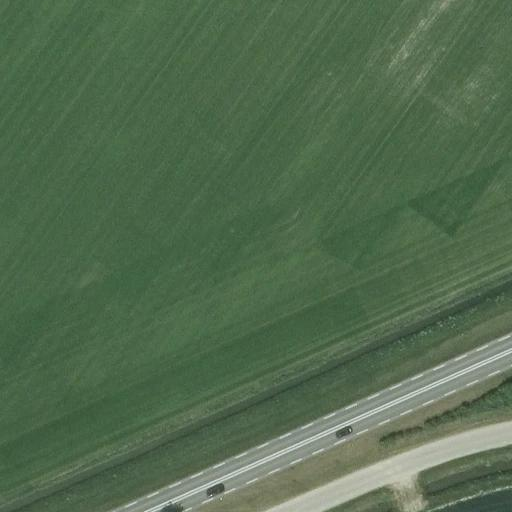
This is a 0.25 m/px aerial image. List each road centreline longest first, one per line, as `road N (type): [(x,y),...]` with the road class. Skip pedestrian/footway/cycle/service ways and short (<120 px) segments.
road 1 (primary): [(511,350),(153,511)]
road 2 (unclassified): [(299,511),(440,451),(511,435)]
